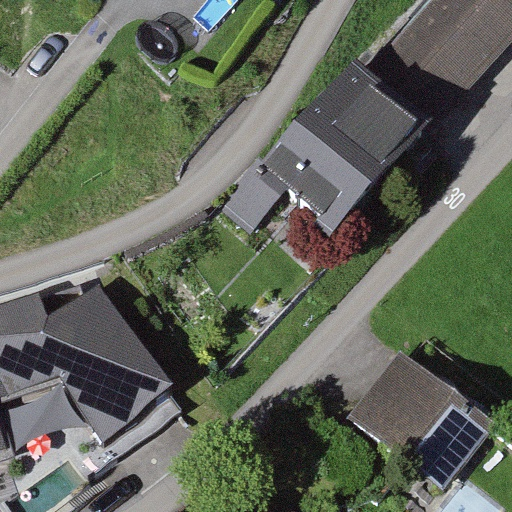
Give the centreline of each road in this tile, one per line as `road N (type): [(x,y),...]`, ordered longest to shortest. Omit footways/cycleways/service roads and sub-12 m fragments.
road 1 (residential): [(511,152),(325,358),(164,511)]
road 2 (residential): [(346,0),(259,144),(194,211),(112,251),(0,288)]
road 3 (residential): [(0,166),(110,33)]
